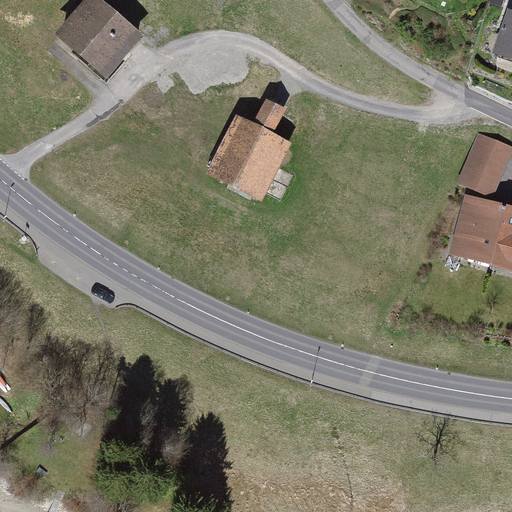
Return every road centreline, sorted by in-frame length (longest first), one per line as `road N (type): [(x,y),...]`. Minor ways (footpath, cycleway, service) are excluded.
road 1 (secondary): [(511,397),(329,361),(202,313),(97,253),(0,179)]
road 2 (residential): [(0,177),(123,97),(167,53),(201,42),(235,42),(368,107),(441,116),(470,101)]
road 3 (residential): [(333,0),(415,72),(470,101)]
